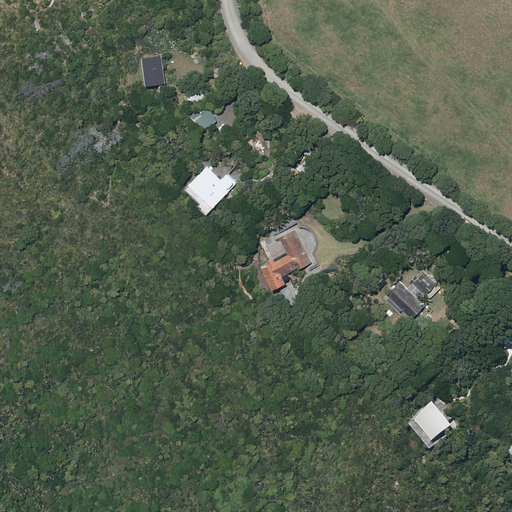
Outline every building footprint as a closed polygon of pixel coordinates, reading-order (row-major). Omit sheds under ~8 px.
[(143,56),(147,85),(167,82),(165,68),(168,67),(167,61),(164,61),(163,53),(143,56)] [(206,97),(212,93),(208,87),(202,91),(206,97)] [(222,119),(212,106),(195,118),(205,131),(222,119)] [(191,183),(215,206),(238,182),(229,173),(223,179),(208,166),(191,183)] [(264,267),(275,289),(288,282),(284,275),(300,266),(301,268),(313,262),(296,229),(282,236),(290,254),(277,260),(276,258),(269,262),(271,264),(264,267)] [(390,293),(414,317),(426,305),(421,300),(438,283),(426,270),(409,287),(403,280),(390,293)] [(298,302),(290,285),(282,289),(290,306),(298,302)] [(456,426),(440,405),(421,420),(437,442),(456,426)]
